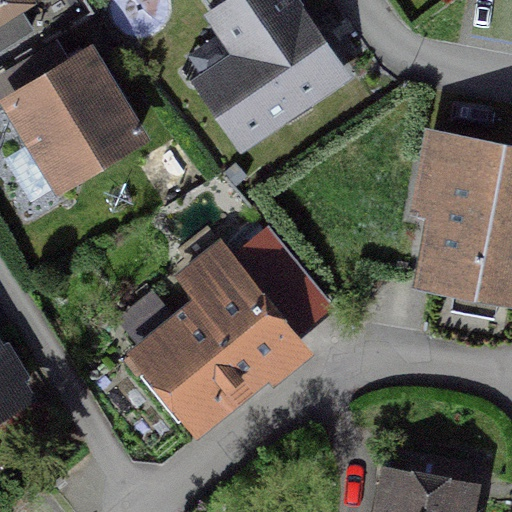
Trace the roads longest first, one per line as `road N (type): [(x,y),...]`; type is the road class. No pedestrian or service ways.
road 1 (residential): [(149,511),(293,396),(360,361),(430,359),(511,373)]
road 2 (residential): [(511,85),(411,57),(361,0)]
